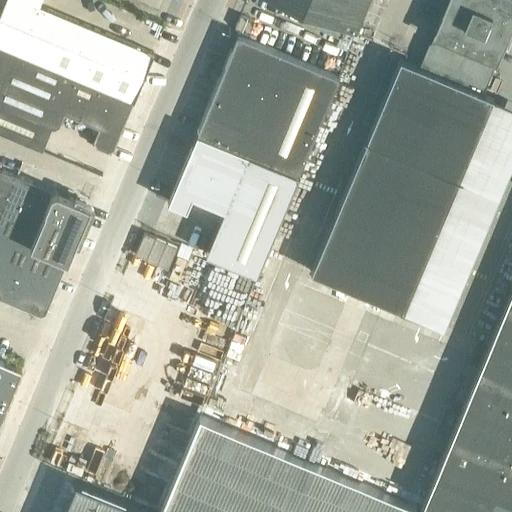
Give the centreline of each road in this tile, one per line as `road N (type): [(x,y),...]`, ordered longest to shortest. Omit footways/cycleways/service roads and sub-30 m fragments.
road 1 (unknown): [(511,171),(429,361),(397,361),(283,299),(287,255),(391,0)]
road 2 (unclassified): [(0,510),(203,0)]
road 3 (unknown): [(101,254),(145,294),(155,322),(119,424)]
